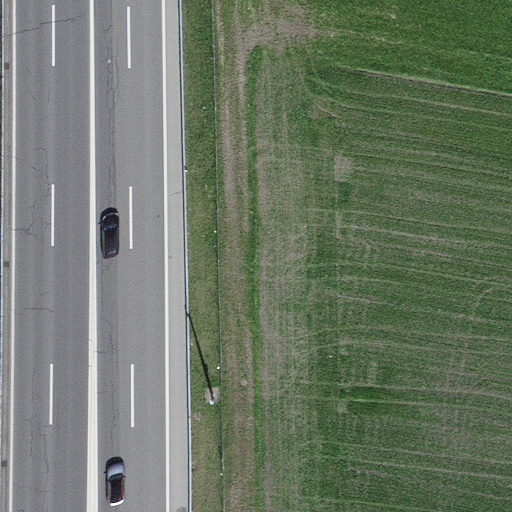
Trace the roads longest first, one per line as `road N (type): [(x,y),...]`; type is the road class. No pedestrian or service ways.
road 1 (motorway): [(53,511),(80,0)]
road 2 (motorway): [(121,511),(97,0)]
